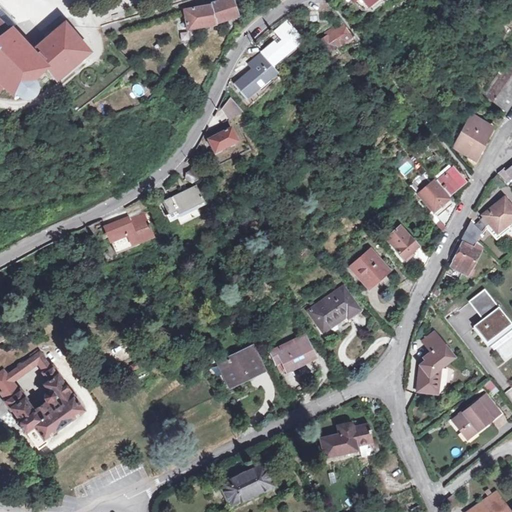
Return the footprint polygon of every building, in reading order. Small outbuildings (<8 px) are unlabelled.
[(0,0),(0,84),(6,90),(12,96),(15,94),(19,98),(22,100),(26,101),(31,100),(35,96),(36,92),(36,88),(34,83),(49,72),(59,82),(93,54),(66,25),(34,51),(14,34),(14,27),(8,28),(0,20),(0,0)] [(193,31),(222,23),(241,18),(236,0),(228,0),(216,4),(216,7),(188,12),(193,31)] [(343,5),(339,0),(335,0),(332,2),(336,9),(343,5)] [(357,6),(365,17),(378,7),(372,0),(344,0),(352,9),(357,6)] [(270,67),(300,39),(282,20),(265,36),(271,43),(247,64),(252,69),(233,86),(243,98),(273,70),(270,67)] [(344,30),(335,35),(333,33),(326,38),(327,40),(320,45),(328,57),(352,41),(344,30)] [(485,37),(476,46),(482,52),(492,42),(485,37)] [(506,102),(511,93),(511,61),(509,59),(488,87),(496,93),(495,94),(506,102)] [(400,70),(395,75),(399,79),(404,73),(400,70)] [(224,97),(216,114),(222,122),(237,111),(224,97)] [(150,103),(143,106),(150,112),(154,108),(150,103)] [(499,110),(493,117),(499,122),(504,114),(499,110)] [(479,156),(495,124),(492,123),(473,113),(458,145),(479,156)] [(214,156),(235,144),(228,130),(227,131),(223,124),(204,134),(208,141),(206,142),(214,156)] [(403,175),(413,168),(407,160),(397,168),(403,175)] [(458,190),(467,182),(453,164),(438,178),(450,191),(455,186),(458,190)] [(196,175),(190,171),(184,181),(191,184),(196,175)] [(435,179),(419,194),(432,210),(449,195),(435,179)] [(195,187),(162,204),(171,220),(203,202),(195,187)] [(457,204),(449,195),(432,210),(446,226),(457,204)] [(473,248),(485,226),(489,231),(492,228),(496,233),(505,226),(508,230),(511,226),(511,206),(504,196),(489,209),(490,211),(475,224),(472,221),(461,242),(463,243),(447,275),(459,281),(463,274),(468,276),(480,251),(473,248)] [(140,242),(154,236),(145,214),(131,221),(130,218),(106,228),(118,255),(141,245),(140,242)] [(432,255),(422,245),(421,246),(401,225),(387,237),(407,261),(417,253),(427,264),(432,255)] [(392,274),(391,272),(381,259),(359,274),(370,289),(392,274)] [(400,264),(391,272),(403,285),(412,277),(406,271),(400,264)] [(412,266),(406,271),(412,277),(417,284),(421,276),(412,266)] [(347,320),(360,311),(344,290),(310,312),(324,331),(345,318),(347,320)] [(484,320),(473,329),(481,339),(483,337),(490,346),(511,328),(511,327),(484,292),(470,303),(484,320)] [(425,362),(419,366),(417,392),(437,394),(440,368),(453,358),(433,333),(422,342),(430,353),(423,358),(425,362)] [(286,372),(304,363),(305,365),(316,359),(304,335),(270,352),(275,362),(280,359),(286,372)] [(253,350),(221,365),(231,387),(263,372),(253,350)] [(16,383),(41,366),(36,360),(5,380),(15,395),(16,395),(21,391),(20,389),(16,383)] [(142,362),(132,365),(134,370),(143,367),(142,362)] [(489,391),(495,387),(490,379),(483,384),(489,391)] [(469,435),(476,430),(478,432),(500,413),(485,396),(453,421),(461,432),(464,429),(469,435)] [(322,441),(324,451),(320,452),(322,459),(326,458),(327,464),(358,457),(357,452),(374,448),(369,427),(355,430),(348,424),(337,427),(339,437),(322,441)] [(266,463),(222,484),(234,509),(277,488),(266,463)] [(485,502),(497,493),(491,486),(489,483),(477,493),(485,502)] [(510,511),(497,493),(485,502),(475,510),(476,511),(510,511)]
